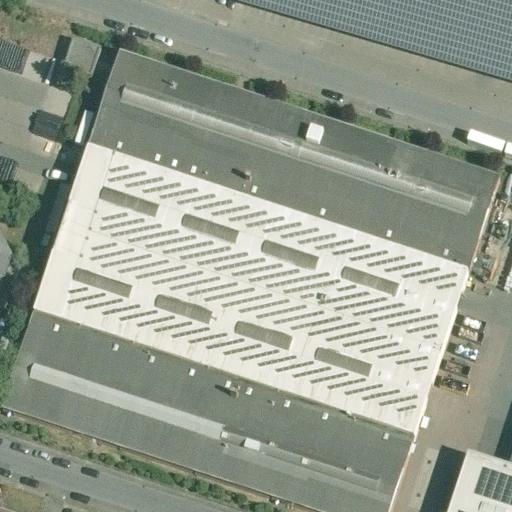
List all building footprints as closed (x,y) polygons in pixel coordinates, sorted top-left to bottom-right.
[(511,0),(436,0),(511,22),(511,0)] [(102,51),(74,42),(65,71),(92,80),(102,51)] [(501,182),(121,57),(89,152),(470,277),(501,182)] [(470,277),(89,152),(35,318),(415,442),(470,277)] [(0,281),(4,280),(10,261),(0,240),(0,281)] [(392,511),(415,442),(35,318),(4,413),(306,511),(392,511)] [(511,511),(511,473),(470,459),(452,511),(511,511)]
